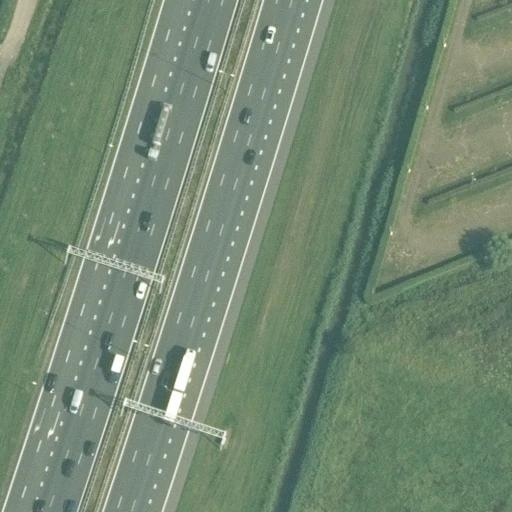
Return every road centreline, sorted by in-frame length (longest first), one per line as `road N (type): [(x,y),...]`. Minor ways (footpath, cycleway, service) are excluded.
road 1 (motorway): [(194,0),(35,511)]
road 2 (motorway): [(122,511),(280,0)]
